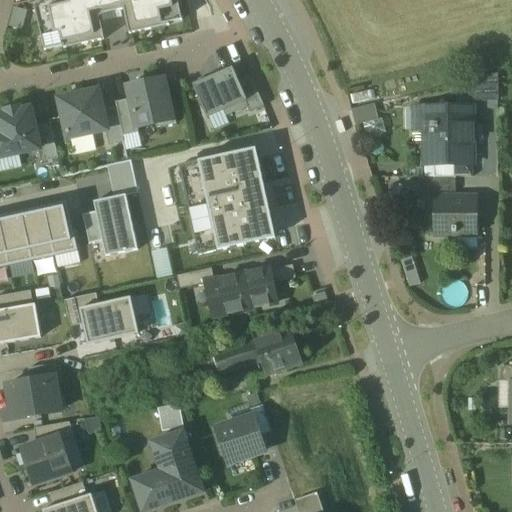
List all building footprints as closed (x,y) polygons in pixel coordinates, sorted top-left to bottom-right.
[(62,0),(35,6),(42,38),(61,34),(64,50),(104,41),(99,16),(124,11),(130,35),(170,26),(166,11),(179,8),(177,0),(62,0)] [(15,26),(25,27),(27,9),(17,8),(15,26)] [(233,69),(193,86),(207,119),(224,112),(226,117),(248,108),(250,107),(247,102),(239,82),(233,69)] [(498,75),(469,82),(470,103),(499,102),(498,75)] [(250,113),(264,107),(251,77),(239,82),(247,102),(250,107),(248,108),(250,113)] [(127,88),(130,100),(136,129),(138,129),(156,125),(157,129),(176,125),(172,103),(170,104),(164,79),(127,88)] [(98,91),(59,100),(68,140),(106,131),(107,131),(103,111),(98,91)] [(139,133),(138,129),(136,129),(130,100),(116,103),(117,108),(123,137),(139,133)] [(375,106),(352,111),(356,127),(379,121),(375,106)] [(117,108),(103,111),(107,131),(106,131),(109,147),(124,143),(117,108)] [(473,108),(415,109),(415,132),(425,132),(425,159),(446,159),(446,167),(473,167),(473,108)] [(6,115),(0,116),(0,159),(38,151),(40,150),(35,128),(31,109),(21,112),(20,109),(5,112),(6,115)] [(51,124),(35,128),(40,150),(38,151),(41,163),(58,159),(51,124)] [(275,240),(256,150),(180,167),(199,257),(275,240)] [(137,195),(130,164),(119,166),(125,197),(137,195)] [(456,179),(421,179),(421,194),(456,194),(456,179)] [(137,250),(125,197),(95,204),(103,241),(116,239),(119,254),(137,250)] [(477,199),(434,198),(435,237),(436,236),(437,234),(452,234),(452,236),(476,236),(478,236),(477,199)] [(67,206),(45,211),(55,258),(78,253),(67,206)] [(45,211),(22,216),(32,263),(55,258),(45,211)] [(22,216),(0,220),(0,224),(9,268),(32,263),(22,216)] [(0,224),(0,270),(9,268),(0,224)] [(293,266),(269,271),(272,285),(296,280),(293,266)] [(212,269),(177,277),(180,291),(207,285),(207,284),(214,282),(212,269)] [(269,270),(242,276),(250,310),(277,304),(272,285),(269,271),(269,270)] [(214,282),(207,284),(207,285),(214,318),(250,310),(242,276),(214,282)] [(0,312),(33,306),(31,292),(0,297),(0,312)] [(71,328),(83,325),(80,311),(99,306),(97,295),(65,302),(71,328)] [(99,306),(80,311),(83,325),(88,347),(139,335),(131,299),(99,306)] [(0,312),(0,346),(41,339),(36,306),(33,306),(0,312)] [(292,334),(255,346),(261,362),(266,378),(303,366),(292,334)] [(261,362),(255,347),(232,354),(236,369),(261,362)] [(232,354),(224,356),(229,372),(236,369),(232,354)] [(29,370),(31,382),(55,377),(56,385),(63,384),(61,368),(52,365),(29,370)] [(511,367),(503,367),(503,383),(511,383),(511,367)] [(31,382),(7,386),(13,421),(61,413),(56,385),(55,377),(31,382)] [(164,430),(184,427),(181,405),(160,408),(164,430)] [(272,433),(263,406),(251,411),(253,418),(254,418),(261,437),(272,433)] [(253,418),(216,431),(228,465),(266,452),(261,437),(254,418),(253,418)] [(70,424),(35,430),(37,445),(59,438),(62,445),(76,440),(70,424)] [(183,433),(151,444),(161,472),(133,482),(142,511),(147,511),(203,493),(183,433)] [(37,445),(22,450),(34,487),(72,475),(62,445),(59,438),(37,445)] [(83,484),(49,495),(53,508),(88,497),(83,484)] [(323,511),(317,494),(295,501),(298,511),(300,511),(316,507),(317,511),(323,511)] [(53,508),(43,511),(42,511),(97,511),(92,496),(53,508)]
